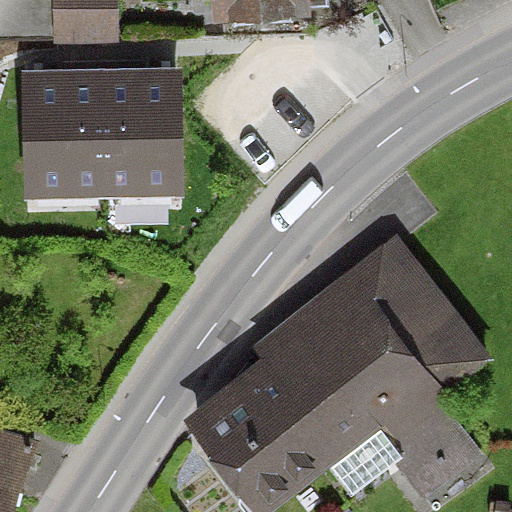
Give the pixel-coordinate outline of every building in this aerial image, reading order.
[(111,36),(110,0),(50,0),(51,37),(111,36)] [(209,0),(211,11),(322,1),(322,0),(209,0)] [(176,79),(30,82),(32,193),(178,189),(176,79)] [(273,367),(194,428),(249,500),(314,449),(322,459),(372,420),(392,445),(382,453),(406,483),(464,438),(445,414),(455,406),(440,387),(480,356),(393,245),(348,278),(363,297),(273,367)] [(0,511),(3,511),(10,489),(28,444),(0,436),(0,511)]
